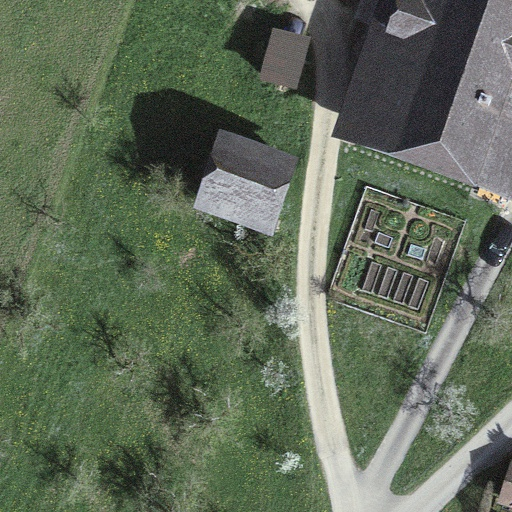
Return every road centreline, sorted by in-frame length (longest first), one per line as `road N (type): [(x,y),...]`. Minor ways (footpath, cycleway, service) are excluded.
road 1 (track): [(310,0),(336,61),(303,279),(346,511)]
road 2 (track): [(499,241),(430,376),(345,507)]
road 3 (unclassified): [(401,511),(511,408)]
